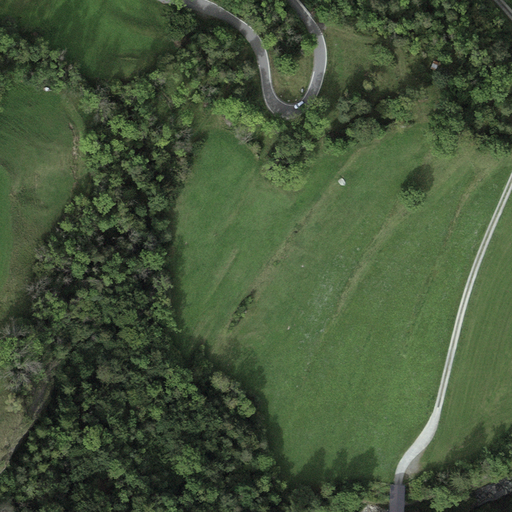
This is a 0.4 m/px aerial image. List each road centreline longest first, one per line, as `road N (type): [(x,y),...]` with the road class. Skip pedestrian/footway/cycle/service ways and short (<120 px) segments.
road 1 (unclassified): [(511,175),(412,454),(396,479),(395,511)]
road 2 (tertiary): [(171,0),(217,11),(246,30),(261,54),(268,93),(282,109),(303,104),(320,71),(319,37),(292,0)]
